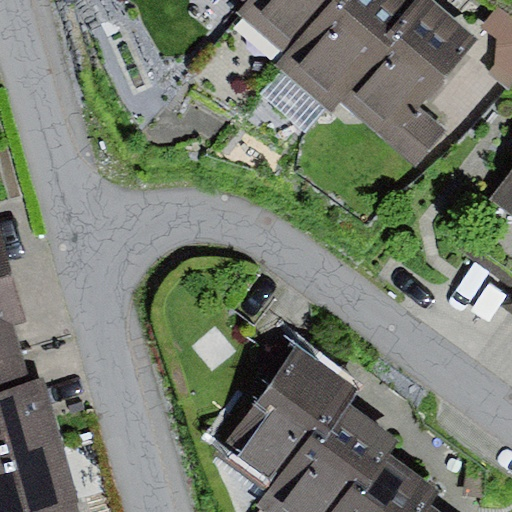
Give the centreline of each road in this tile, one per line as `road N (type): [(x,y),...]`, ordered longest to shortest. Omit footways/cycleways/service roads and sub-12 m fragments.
road 1 (residential): [(81,250),(192,223),(253,232),(511,418)]
road 2 (residential): [(155,511),(81,250)]
road 3 (residential): [(81,250),(17,0)]
